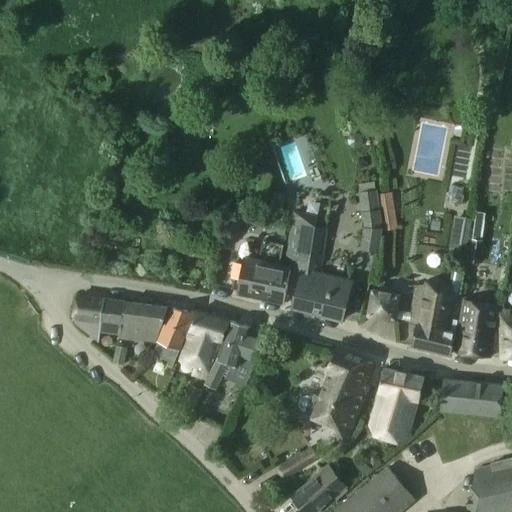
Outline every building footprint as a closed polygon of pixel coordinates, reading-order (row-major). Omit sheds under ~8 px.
[(378,195),(384,227),(398,225),(393,192),(378,195)] [(379,253),(383,228),(378,198),(367,200),(368,211),(361,213),(363,229),(360,250),(379,253)] [(318,215),(295,212),(289,258),(299,260),(296,281),(300,281),(293,309),(342,321),(351,287),(349,281),(321,274),(328,228),(316,226),(318,215)] [(455,217),(449,249),(468,252),(473,219),(455,217)] [(480,263),(483,241),(482,241),(484,226),(475,225),(470,262),(480,263)] [(285,304),(292,268),(245,259),(239,295),(285,304)] [(450,355),(462,296),(417,287),(409,324),(417,326),(413,346),(450,355)] [(373,292),(369,318),(394,322),(398,297),(373,292)] [(121,332),(125,300),(77,294),(74,319),(75,319),(75,322),(100,335),(101,330),(121,332)] [(489,358),(497,305),(465,302),(458,354),(489,358)] [(156,342),(167,309),(127,304),(122,338),(141,340),(151,342),(156,342)] [(194,313),(172,310),(170,310),(151,357),(159,360),(166,343),(173,346),(171,353),(178,355),(194,313)] [(511,311),(500,312),(500,360),(511,359),(511,311)] [(206,381),(217,359),(229,323),(197,312),(184,348),(180,363),(194,368),(192,376),(206,381)] [(248,335),(250,329),(231,323),(221,352),(218,360),(209,378),(206,384),(217,389),(223,377),(229,363),(232,364),(226,378),(233,381),(238,367),(252,371),(252,369),(262,339),(248,335)] [(124,365),(128,348),(118,346),(114,363),(124,365)] [(303,410),(307,411),(305,415),(336,428),(332,438),(345,443),(369,387),(365,386),(373,366),(336,350),(327,372),(332,374),(321,400),(313,397),(308,395),(304,396),(301,398),(299,402),(300,406),(303,410)] [(425,377),(384,369),(378,393),(379,393),(369,425),(406,436),(418,400),(419,400),(425,377)] [(504,385),(444,378),(442,412),(501,418),(504,385)] [(192,412),(202,390),(191,385),(181,406),(192,412)] [(319,458),(312,446),(280,465),(280,469),(279,470),(278,470),(279,471),(282,476),(282,477),(283,478),(284,477),(285,477),(289,478),(317,461),(319,458)] [(467,511),(511,511),(511,459),(501,462),(502,463),(475,470),(484,500),(465,505),(467,511)] [(303,511),(316,511),(335,496),(347,486),(329,465),(317,476),(291,498),(303,511)] [(402,511),(417,500),(401,481),(388,466),(334,511),(402,511)]
